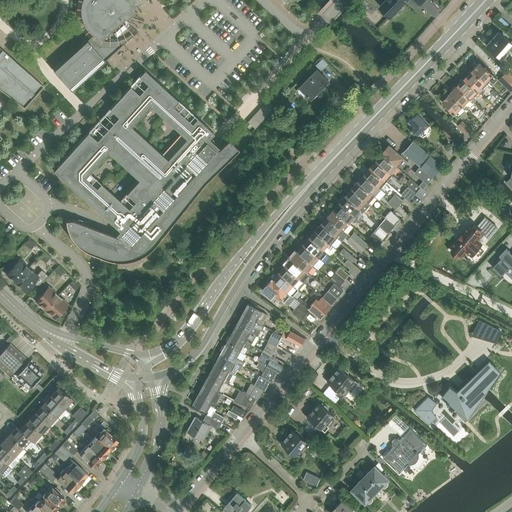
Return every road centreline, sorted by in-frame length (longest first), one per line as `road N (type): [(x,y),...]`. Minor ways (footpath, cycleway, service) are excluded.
road 1 (residential): [(239,435),(497,121)]
road 2 (residential): [(0,185),(207,0)]
road 3 (secondary): [(297,198),(485,0)]
road 4 (secondary): [(153,377),(198,351),(297,198)]
road 5 (secondary): [(297,198),(238,258),(176,343),(144,357)]
road 6 (residential): [(239,435),(312,504),(370,444)]
